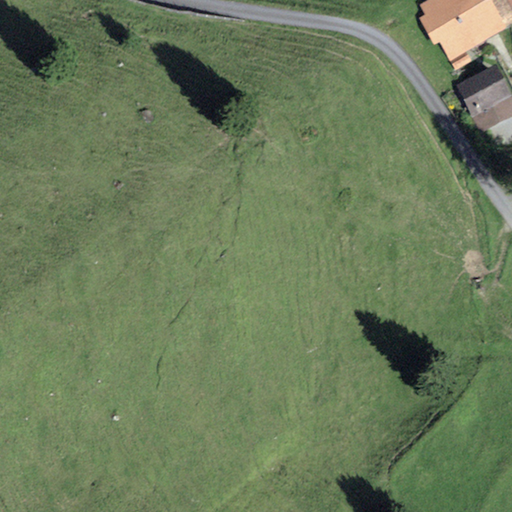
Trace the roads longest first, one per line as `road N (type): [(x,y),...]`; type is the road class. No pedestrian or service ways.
road 1 (track): [(207,0),(352,28),(417,84),(511,217)]
road 2 (track): [(511,217),(490,303),(511,337)]
